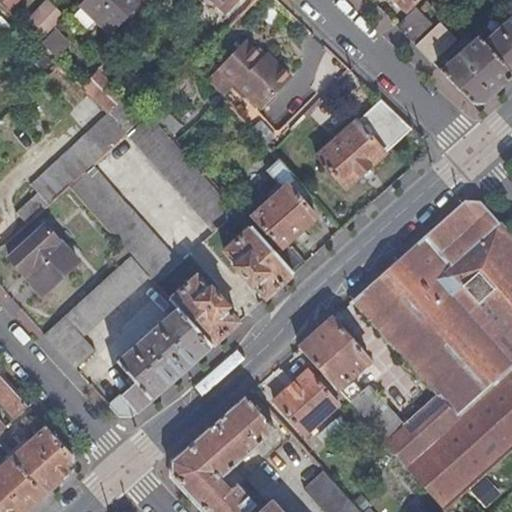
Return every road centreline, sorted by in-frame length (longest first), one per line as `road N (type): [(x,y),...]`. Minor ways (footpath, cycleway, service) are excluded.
road 1 (secondary): [(475,153),(311,293),(275,340),(124,467)]
road 2 (residential): [(317,0),(475,153)]
road 3 (residential): [(124,467),(0,330)]
